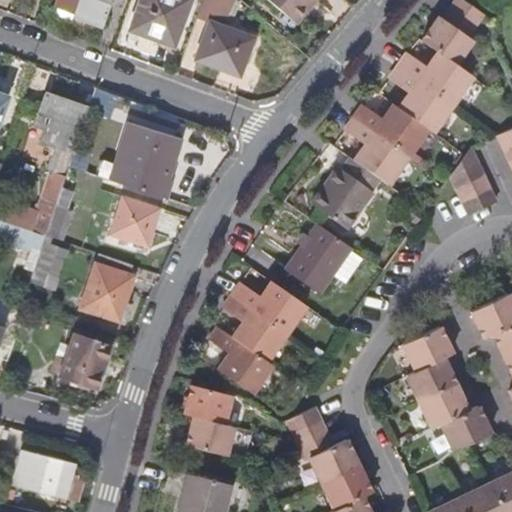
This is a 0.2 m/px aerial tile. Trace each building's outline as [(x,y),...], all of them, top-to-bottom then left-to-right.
[(54,0),(52,7),(75,15),(105,25),(114,0),(54,0)] [(188,0),(139,0),(130,24),(155,33),(153,38),(172,45),(188,0)] [(226,21),(233,0),(202,0),(197,16),(211,21),(198,60),(240,74),(253,37),(219,25),(221,19),(226,21)] [(269,0),(295,22),(313,0),(269,0)] [(440,16),(423,40),(437,49),(457,63),(474,39),(469,36),(484,15),(465,0),(455,0),(443,17),(440,16)] [(75,15),(52,7),(49,15),(72,24),(75,15)] [(408,52),(399,65),(454,104),(474,75),(457,63),(437,49),(426,65),(408,52)] [(408,92),(397,106),(429,128),(434,132),(454,104),(399,65),(390,79),(408,92)] [(43,92),(31,126),(42,130),(75,141),(87,107),(43,92)] [(0,126),(10,100),(0,95),(0,126)] [(365,105),(355,119),(409,156),(429,128),(397,106),(392,103),(382,117),(365,105)] [(364,142),(352,159),(380,178),(389,185),(409,156),(355,119),(347,130),(364,142)] [(127,123),(109,178),(159,195),(166,173),(169,174),(180,141),(127,123)] [(511,144),(511,127),(496,134),(503,149),(511,144)] [(75,141),(42,130),(38,141),(57,148),(71,152),(72,153),(75,141)] [(511,160),(511,144),(503,149),(510,161),(511,160)] [(451,174),(458,187),(484,175),(471,146),(465,154),(451,174)] [(71,152),(57,148),(50,170),(63,175),(71,152)] [(372,190),(380,178),(352,159),(350,157),(341,168),(338,166),(312,203),(347,228),(373,191),(372,190)] [(491,189),(484,175),(458,187),(464,201),(491,189)] [(496,202),(491,189),(464,201),(470,214),(496,202)] [(69,192),(59,190),(55,204),(64,206),(69,192)] [(108,232),(144,244),(156,206),(120,194),(116,208),(105,204),(101,216),(111,219),(108,232)] [(363,214),(388,229),(398,215),(374,198),(363,214)] [(41,199),(31,230),(44,235),(55,204),(41,199)] [(64,206),(55,204),(44,235),(59,239),(69,208),(64,206)] [(0,220),(0,241),(30,251),(32,247),(40,249),(44,235),(31,230),(0,220)] [(320,293),(352,248),(317,223),(286,269),(320,293)] [(27,288),(40,249),(32,247),(30,251),(19,286),(27,288)] [(131,261),(97,251),(79,310),(116,322),(132,272),(129,271),(131,261)] [(241,282),(232,295),(287,333),(307,305),(271,280),(260,295),(241,282)] [(511,323),(511,302),(507,293),(471,310),(484,337),(492,333),(511,323)] [(232,295),(223,308),(242,321),(232,335),(268,360),(287,333),(232,295)] [(78,322),(75,331),(102,340),(105,331),(78,322)] [(511,355),(511,323),(492,333),(505,359),(511,355)] [(219,326),(210,339),(228,352),(218,368),(252,392),(273,364),(268,360),(232,335),(219,326)] [(402,344),(415,371),(443,357),(452,352),(439,326),(402,344)] [(75,331),(64,364),(61,373),(96,384),(110,342),(102,340),(75,331)] [(405,375),(418,401),(455,383),(443,357),(415,371),(405,375)] [(61,373),(64,364),(54,361),(51,370),(61,373)] [(418,401),(430,428),(440,424),(468,410),(455,383),(418,401)] [(193,385),(184,413),(193,415),(224,423),(231,395),(193,385)] [(287,419),(294,433),(322,420),(315,406),(287,419)] [(440,424),(452,450),(467,443),(490,432),(477,406),(468,410),(440,424)] [(193,415),(186,444),(226,454),(234,426),(224,423),(193,415)] [(294,433),(300,444),(327,431),(322,420),(294,433)] [(310,457),(321,482),(328,478),(359,464),(346,438),(334,444),(327,431),(300,444),(306,458),(310,457)] [(74,466),(22,453),(14,483),(67,496),(72,476),(74,466)] [(321,482),(334,509),(363,495),(371,491),(359,464),(328,478),(321,482)] [(511,511),(511,471),(487,483),(500,511),(511,511)] [(188,473),(177,511),(224,511),(231,484),(188,473)] [(83,479),(72,476),(67,496),(78,499),(83,479)] [(500,511),(487,483),(456,498),(463,511),(500,511)] [(327,511),(371,511),(363,495),(334,509),(327,511)] [(463,511),(456,498),(427,511),(463,511)]
